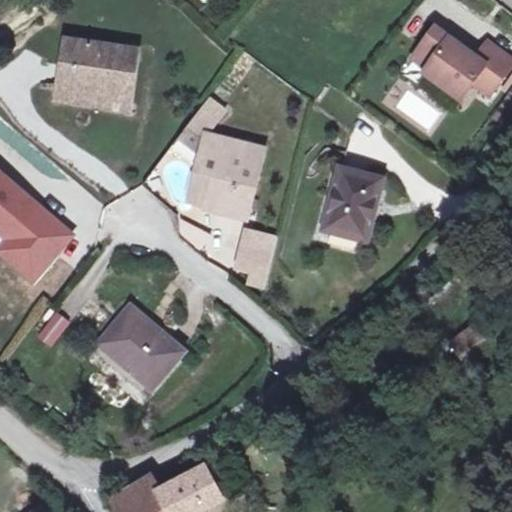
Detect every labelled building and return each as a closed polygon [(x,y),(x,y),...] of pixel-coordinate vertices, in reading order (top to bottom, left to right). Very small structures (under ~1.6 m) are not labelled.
[(490,95),(511,65),(511,60),(488,43),(477,58),(436,28),(417,55),(431,65),(428,69),(446,82),(443,86),(461,100),(473,83),(490,95)] [(130,110),(139,51),(67,41),(60,87),(108,94),(106,107),(130,110)] [(431,65),(417,55),(414,59),(428,69),(431,65)] [(106,107),(108,94),(60,87),(58,100),(106,107)] [(248,219),(265,150),(209,136),(207,135),(226,113),(208,99),(180,137),(202,154),(198,171),(216,176),(208,206),(207,209),(248,219)] [(367,240),(383,180),(341,170),(326,230),(367,240)] [(0,260),(33,287),(76,234),(0,171),(0,260)] [(208,206),(216,176),(198,171),(190,202),(208,206)] [(205,252),(219,230),(231,238),(237,230),(224,221),(213,238),(184,218),(175,232),(205,252)] [(266,290),(279,239),(247,230),(237,269),(253,273),(249,286),(266,290)] [(184,352),(132,308),(108,337),(140,365),(134,372),(153,389),(184,352)] [(52,347),(70,323),(58,314),(40,338),(52,347)] [(471,367),(508,341),(490,317),(454,343),(471,367)] [(120,511),(200,511),(222,500),(206,469),(162,493),(154,476),(114,502),(120,511)]
